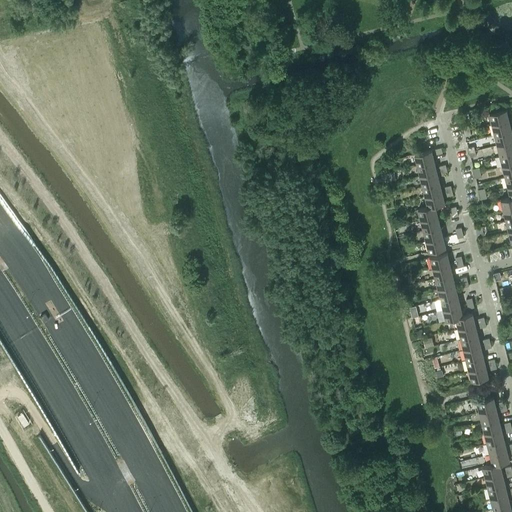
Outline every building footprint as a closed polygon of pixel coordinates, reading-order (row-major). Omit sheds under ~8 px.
[(506,109),(489,113),(492,124),(509,120),(506,109)] [(509,120),(492,124),(495,134),(511,130),(509,120)] [(511,131),(511,130),(495,134),(497,145),(511,141),(511,131)] [(511,141),(497,145),(500,155),(511,152),(511,141)] [(431,150),(415,154),(417,165),(434,160),(431,150)] [(511,152),(500,155),(503,166),(511,163),(511,152)] [(434,160),(417,165),(420,175),(437,171),(434,160)] [(511,163),(503,166),(505,176),(511,174),(511,163)] [(437,171),(420,175),(423,186),(439,181),(437,171)] [(439,181),(423,186),(425,196),(442,192),(439,181)] [(442,192),(425,196),(428,206),(428,207),(435,205),(445,203),(442,192)] [(511,196),(510,197),(501,199),(504,210),(511,208),(511,196)] [(435,205),(428,207),(428,206),(418,209),(421,219),(438,215),(435,205)] [(438,215),(421,219),(423,230),(440,226),(438,215)] [(440,226),(423,230),(426,240),(443,236),(440,226)] [(482,227),(475,229),(477,236),(484,234),(482,227)] [(443,236),(426,240),(429,252),(446,247),(443,236)] [(447,252),(430,256),(433,267),(450,263),(447,252)] [(450,263),(433,267),(435,278),(452,273),(450,263)] [(452,273),(435,278),(438,288),(455,284),(452,273)] [(455,284),(438,288),(441,299),(458,294),(455,284)] [(458,294),(441,299),(443,309),(460,305),(458,294)] [(460,305),(443,309),(446,320),(456,318),(456,317),(463,315),(460,305)] [(472,313),(463,315),(456,317),(456,318),(458,328),(475,324),(472,313)] [(420,315),(413,316),(415,326),(422,325),(420,315)] [(475,324),(458,328),(461,338),(478,334),(475,324)] [(478,334),(461,338),(464,349),(480,345),(478,334)] [(432,337),(423,339),(425,347),(434,345),(432,337)] [(480,345),(464,349),(466,359),(483,355),(480,345)] [(483,355),(466,359),(469,370),(486,366),(483,355)] [(486,366),(469,370),(472,381),(489,377),(486,366)] [(477,400),(479,412),(496,407),(494,396),(477,400)] [(496,407),(479,412),(482,422),(499,418),(496,407)] [(499,418),(482,422),(485,433),(502,428),(499,418)] [(502,428),(485,433),(487,443),(504,439),(502,428)] [(504,439),(487,443),(490,453),(507,449),(504,439)] [(507,449),(490,453),(492,463),(500,462),(500,463),(510,460),(507,449)] [(500,462),(492,463),(483,466),(485,477),(502,473),(500,463),(500,462)] [(502,473),(485,477),(488,487),(505,483),(502,473)] [(505,483),(488,487),(491,498),(508,494),(505,483)] [(508,494),(491,498),(493,508),(510,504),(508,494)]
